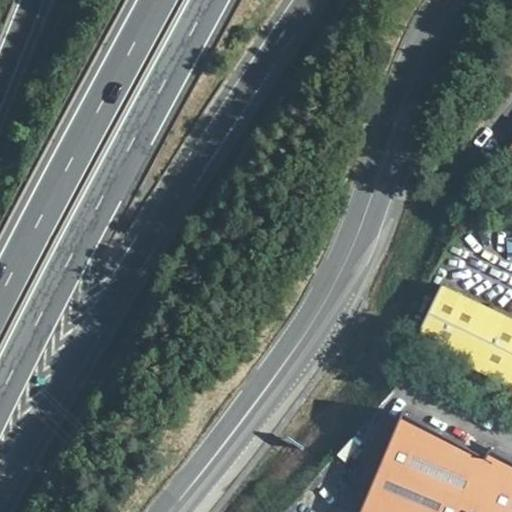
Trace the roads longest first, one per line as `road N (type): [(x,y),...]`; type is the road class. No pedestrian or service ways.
road 1 (trunk): [(0,511),(151,243),(314,0)]
road 2 (unclassified): [(464,0),(438,32),(362,246),(332,301),(176,511)]
road 3 (trunk): [(0,389),(207,0)]
road 4 (trunk): [(160,0),(0,293)]
